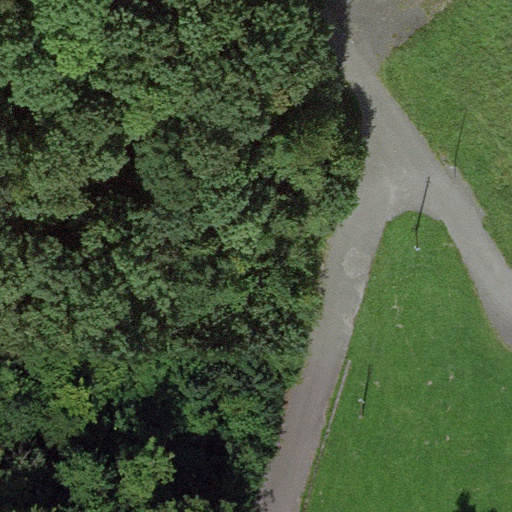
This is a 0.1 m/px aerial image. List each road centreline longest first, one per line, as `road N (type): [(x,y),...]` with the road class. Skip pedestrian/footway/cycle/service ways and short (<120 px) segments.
road 1 (track): [(391,117),(260,511)]
road 2 (track): [(511,313),(446,193),(304,0)]
